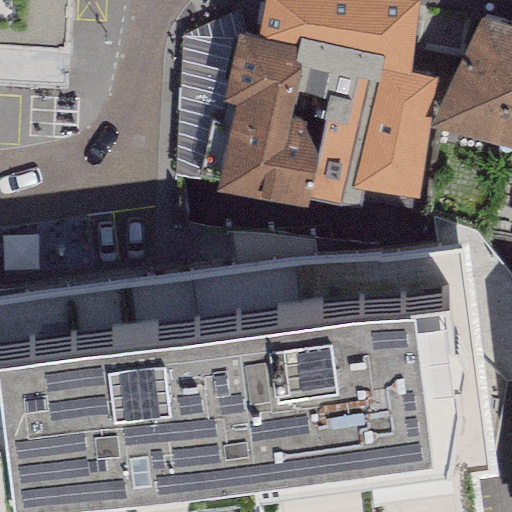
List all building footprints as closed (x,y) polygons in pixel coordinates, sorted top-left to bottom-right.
[(0,0),(0,27),(60,31),(61,0),(0,0)] [(427,0),(246,0),(245,10),(236,9),(220,79),(233,83),(210,170),(418,203),(437,104),(429,103),(442,57),(423,53),(427,0)] [(511,3),(497,0),(478,0),(431,99),(511,121),(511,3)] [(220,79),(236,9),(185,30),(172,171),(210,170),(233,83),(220,79)] [(0,81),(57,84),(60,31),(0,27),(0,81)] [(511,138),(486,228),(511,232),(511,138)] [(488,439),(460,223),(0,284),(0,503),(252,464),(257,511),(478,511),(470,445),(488,439)]
